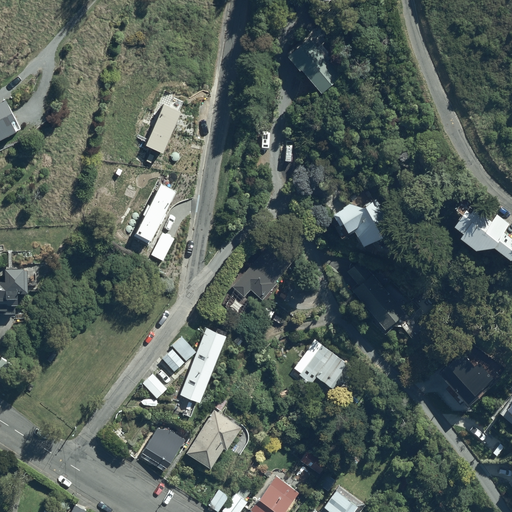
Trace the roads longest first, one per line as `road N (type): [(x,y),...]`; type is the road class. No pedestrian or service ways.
road 1 (residential): [(194,289),(267,203),(286,210),(317,291),(438,418),(505,511)]
road 2 (residential): [(237,0),(194,289)]
road 3 (residential): [(511,205),(483,180),(456,137),(407,0)]
road 4 (residential): [(194,289),(69,463)]
